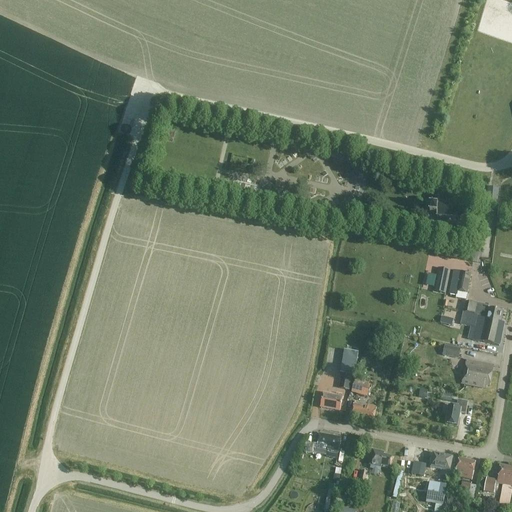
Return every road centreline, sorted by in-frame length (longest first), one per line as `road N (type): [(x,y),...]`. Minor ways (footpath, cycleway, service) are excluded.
road 1 (unclassified): [(30,511),(42,468),(211,509),(247,509),(316,425),(490,455)]
road 2 (unclassified): [(490,455),(511,331)]
